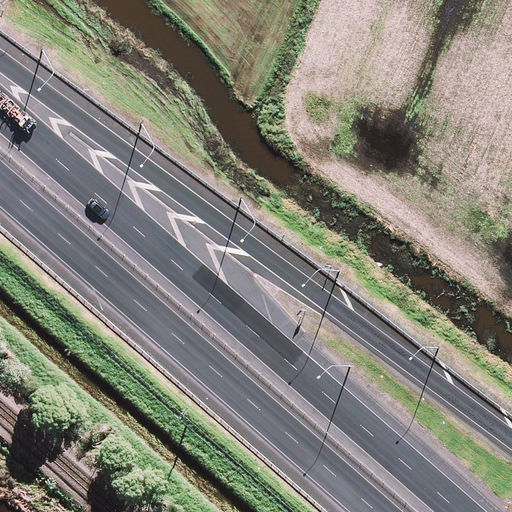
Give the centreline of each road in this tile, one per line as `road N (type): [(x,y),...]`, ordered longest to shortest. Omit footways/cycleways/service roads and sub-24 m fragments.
road 1 (motorway): [(0,58),(511,436)]
road 2 (motorway): [(0,114),(464,511)]
road 3 (motorway): [(370,511),(0,193)]
